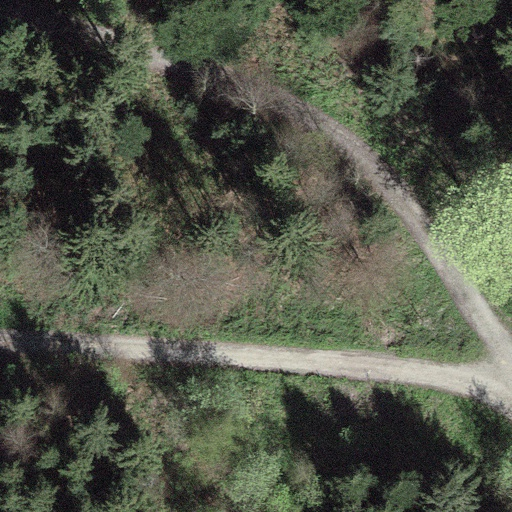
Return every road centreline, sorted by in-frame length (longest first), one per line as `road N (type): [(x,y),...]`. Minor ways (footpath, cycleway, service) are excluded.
road 1 (track): [(109,0),(210,50),(327,135),(437,246),(511,344)]
road 2 (track): [(0,349),(511,380)]
